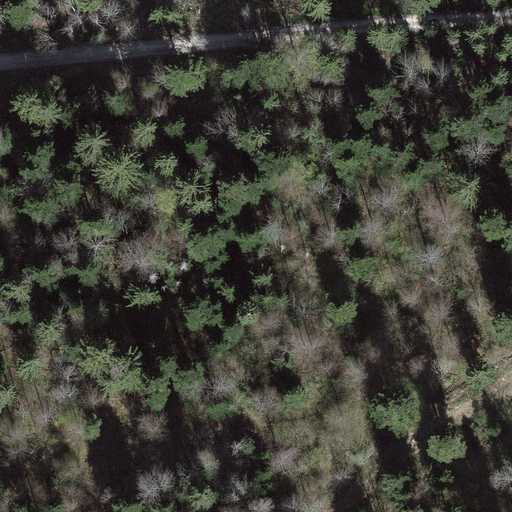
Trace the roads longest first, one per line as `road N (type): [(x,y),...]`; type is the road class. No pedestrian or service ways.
road 1 (track): [(0,65),(511,11)]
road 2 (track): [(511,377),(319,511)]
